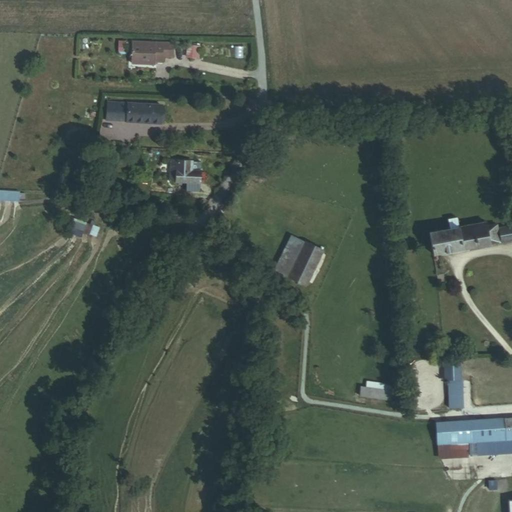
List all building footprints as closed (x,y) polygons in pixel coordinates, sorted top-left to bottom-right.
[(175,47),(135,44),(134,63),(157,64),(157,62),(165,62),(166,56),(175,57),(175,47)] [(185,57),(199,58),(200,45),(186,44),(185,57)] [(160,107),(108,103),(106,121),(159,125),(160,107)] [(193,163),(171,161),(169,181),(185,183),(185,191),(199,192),(201,172),(192,172),(193,163)] [(201,164),(193,163),(192,172),(201,172),(201,164)] [(0,199),(19,200),(20,190),(0,189),(0,199)] [(81,236),(86,222),(72,217),(67,231),(81,236)] [(96,236),(99,226),(88,223),(85,232),(96,236)] [(486,223),(430,234),(434,255),(499,243),(496,225),(487,227),(486,223)] [(511,227),(500,230),(502,242),(511,240),(511,227)] [(305,244),(284,235),(268,269),(289,278),(305,244)] [(322,252),(305,244),(289,278),(306,286),(322,252)] [(460,354),(445,356),(445,378),(461,378),(460,354)] [(366,380),(366,385),(391,389),(392,383),(366,380)] [(366,385),(361,384),(359,395),(390,399),(392,389),(391,389),(366,385)] [(511,418),(496,420),(497,440),(477,442),(479,457),(511,453),(511,418)] [(496,420),(448,423),(451,459),(479,457),(477,442),(497,440),(496,420)] [(448,423),(437,424),(439,445),(438,446),(439,459),(451,459),(448,423)]
